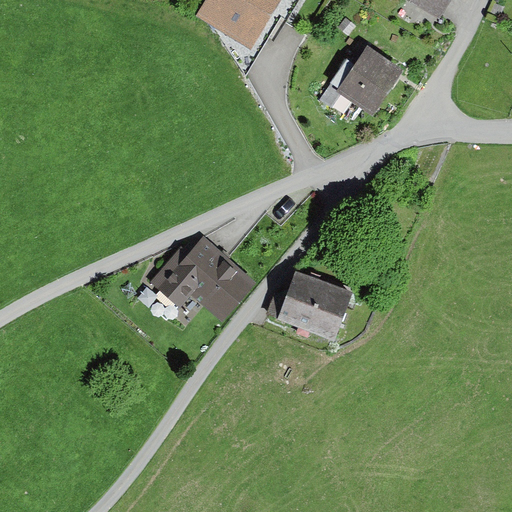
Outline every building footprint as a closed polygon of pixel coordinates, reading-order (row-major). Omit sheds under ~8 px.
[(274,42),(299,0),(205,0),(197,14),(246,77),(269,38),(274,42)] [(407,0),(440,19),(451,0),(407,0)] [(347,59),(329,85),(342,94),(374,116),(404,71),(368,47),(355,65),(347,59)] [(342,94),(329,85),(319,100),(332,109),(342,94)] [(223,324),(258,284),(204,236),(188,254),(182,249),(151,283),(180,309),(191,296),(223,324)] [(352,293),(296,272),(287,297),(276,293),(267,317),(334,341),(352,293)]
